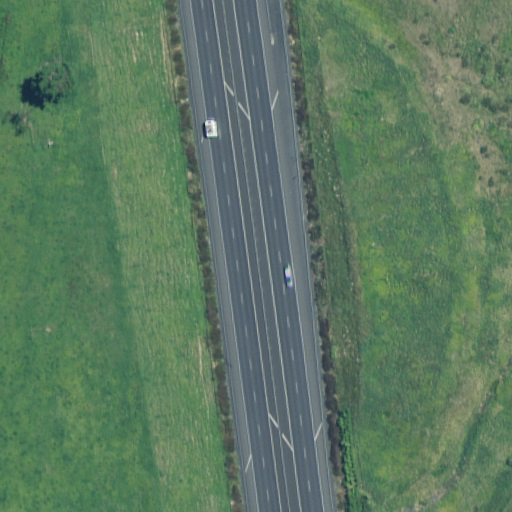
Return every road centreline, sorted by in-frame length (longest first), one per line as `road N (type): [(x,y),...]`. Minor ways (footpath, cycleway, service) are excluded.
road 1 (motorway): [(268,511),(199,0)]
road 2 (motorway): [(244,0),(312,511)]
